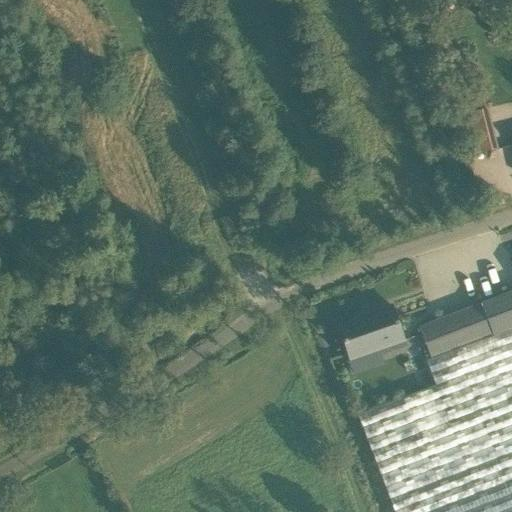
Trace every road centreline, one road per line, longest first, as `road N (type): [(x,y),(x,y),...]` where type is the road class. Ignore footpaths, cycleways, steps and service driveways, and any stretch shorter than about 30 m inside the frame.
road 1 (unclassified): [(0,463),(284,296),(511,218)]
road 2 (track): [(366,511),(284,296)]
